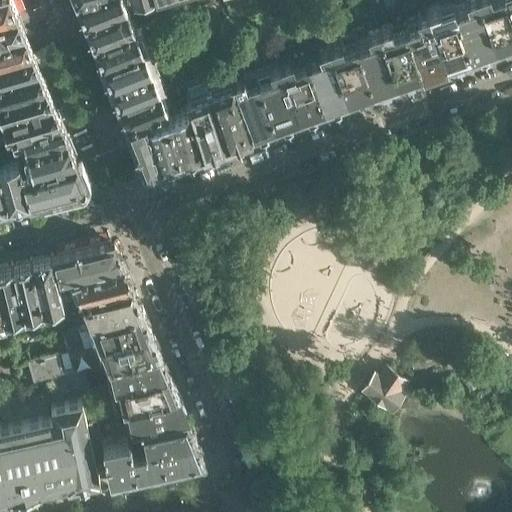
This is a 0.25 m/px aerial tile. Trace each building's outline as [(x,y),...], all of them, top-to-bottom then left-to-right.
[(0,0),(0,16),(18,11),(17,10),(12,0),(0,0)] [(126,4),(124,0),(77,0),(85,20),(126,4)] [(296,0),(300,11),(324,4),(323,0),(296,0)] [(496,45),(479,0),(467,0),(469,4),(456,9),(471,53),(496,45)] [(511,38),(511,13),(507,0),(479,0),(496,45),(511,38)] [(471,53),(456,9),(453,3),(429,12),(447,62),(471,53)] [(134,26),(126,4),(85,20),(94,42),(134,26)] [(0,37),(25,30),(21,20),(19,15),(19,16),(18,12),(18,11),(0,16),(0,37)] [(447,62),(429,12),(416,16),(418,22),(406,26),(420,71),(423,70),(447,62)] [(101,60),(166,33),(161,15),(134,26),(94,42),(101,60)] [(420,71),(406,26),(391,31),(389,25),(379,28),(396,80),(420,71)] [(396,80),(379,28),(367,32),(369,39),(357,44),(372,89),(396,80)] [(0,58),(33,49),(25,30),(0,37),(0,58)] [(180,77),(166,33),(101,60),(118,102),(157,86),(180,77)] [(347,97),(330,46),(327,38),(317,41),(322,57),(308,62),(323,106),(347,97)] [(372,89),(357,44),(356,39),(349,39),(330,46),(347,97),(372,89)] [(34,51),(33,49),(0,58),(0,76),(40,66),(39,64),(35,54),(34,51)] [(323,106),(308,62),(294,67),(292,59),(281,63),(299,115),(323,106)] [(299,115),(281,63),(269,68),(271,75),(259,79),(274,124),(299,115)] [(0,95),(47,83),(40,66),(0,76),(0,95)] [(274,124),(259,79),(246,84),(244,76),(232,80),(250,132),(274,124)] [(250,132),(232,80),(209,89),(226,141),(250,132)] [(226,141),(209,89),(206,81),(192,85),(195,94),(186,97),(189,109),(202,150),(226,141)] [(54,100),(47,83),(0,95),(0,107),(2,114),(54,100)] [(164,105),(157,86),(118,102),(126,122),(148,112),(164,105)] [(61,117),(54,100),(2,114),(8,133),(12,132),(12,131),(61,117)] [(202,150),(189,109),(167,116),(181,157),(202,150)] [(159,165),(145,124),(151,122),(148,112),(126,122),(145,169),(159,165)] [(181,157),(167,116),(151,122),(145,124),(159,165),(181,157)] [(68,135),(61,117),(12,131),(12,132),(14,140),(25,136),(28,146),(68,135)] [(77,157),(68,135),(28,146),(35,168),(77,157)] [(85,177),(77,157),(35,168),(35,169),(24,171),(23,171),(30,196),(83,184),(85,177)] [(30,196),(23,171),(24,171),(20,158),(0,163),(0,173),(7,202),(30,196)] [(124,260),(116,241),(114,237),(53,252),(58,276),(73,272),(124,260)] [(64,297),(58,276),(53,252),(31,257),(42,302),(64,297)] [(42,302),(31,257),(12,262),(23,307),(42,302)] [(208,272),(203,259),(192,264),(198,277),(208,272)] [(133,281),(124,260),(73,272),(82,294),(133,281)] [(23,307),(12,262),(0,264),(0,299),(3,311),(23,307)] [(142,304),(133,282),(133,281),(82,294),(92,317),(142,304)] [(152,326),(151,325),(152,325),(149,318),(149,319),(142,304),(92,317),(65,323),(71,347),(91,342),(102,339),(151,326),(152,326)] [(87,367),(111,361),(161,349),(151,326),(102,339),(108,354),(95,357),(91,342),(71,347),(29,357),(34,380),(55,375),(87,367)] [(449,357),(446,344),(413,352),(416,364),(424,362),(449,357)] [(169,369),(161,349),(111,361),(116,382),(120,381),(169,369)] [(398,387),(406,376),(387,364),(379,374),(375,371),(364,387),(392,406),(403,390),(398,387)] [(91,382),(87,367),(55,375),(59,390),(91,382)] [(178,390),(175,382),(173,377),(172,376),(170,371),(170,369),(169,369),(120,381),(125,403),(178,390)] [(26,392),(26,393),(27,397),(28,398),(28,399),(30,399),(31,399),(32,399),(33,399),(34,398),(35,398),(36,396),(36,395),(36,394),(36,393),(36,392),(35,390),(34,389),(33,389),(31,389),(30,389),(29,389),(28,390),(26,391),(26,392)] [(138,469),(133,445),(129,424),(143,421),(187,412),(178,390),(125,403),(97,410),(99,417),(111,475),(138,469)] [(275,408),(268,391),(249,399),(256,416),(275,408)] [(111,475),(99,417),(88,419),(83,398),(50,404),(52,414),(0,425),(0,496),(11,495),(11,497),(41,490),(40,488),(68,482),(68,484),(100,477),(100,476),(110,474),(110,475),(111,475)] [(195,432),(193,426),(192,427),(188,418),(190,418),(188,415),(187,412),(143,421),(148,442),(195,432)] [(203,450),(195,432),(148,442),(133,445),(138,469),(155,465),(155,466),(157,465),(181,460),(200,456),(204,455),(204,454),(203,450)]
